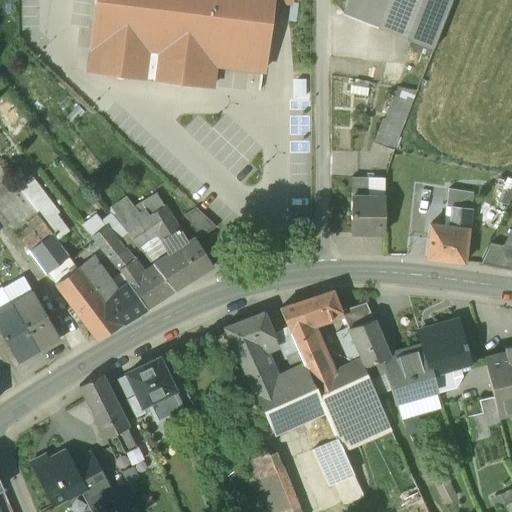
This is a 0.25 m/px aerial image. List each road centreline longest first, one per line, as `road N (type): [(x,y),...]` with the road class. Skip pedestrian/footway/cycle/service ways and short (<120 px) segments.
road 1 (tertiary): [(321,273),(267,279),(150,326),(0,418)]
road 2 (residential): [(321,273),(320,0)]
road 3 (tertiary): [(511,289),(321,273)]
